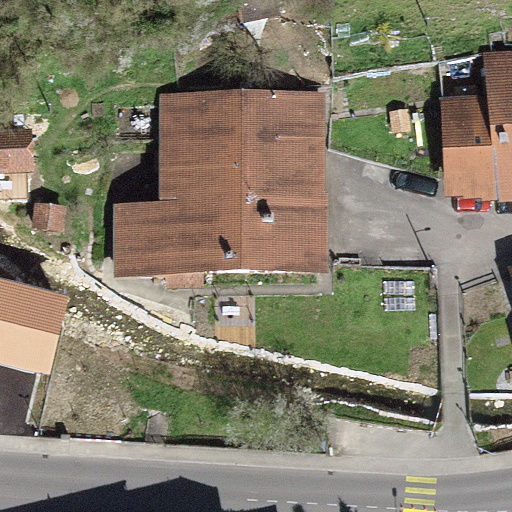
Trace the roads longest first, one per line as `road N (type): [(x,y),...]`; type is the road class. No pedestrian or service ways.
road 1 (secondary): [(0,484),(430,511)]
road 2 (residential): [(370,227),(511,228)]
